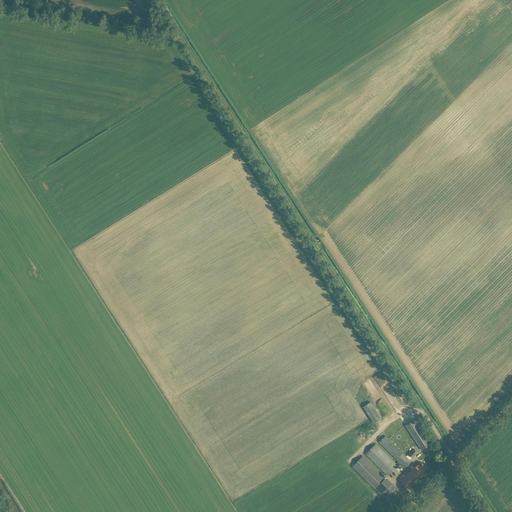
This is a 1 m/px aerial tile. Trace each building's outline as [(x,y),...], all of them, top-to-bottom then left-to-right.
[(361,406),(372,423),(380,418),(370,401),(361,406)] [(431,443),(429,439),(415,419),(405,425),(421,450),(431,443)] [(405,468),(411,461),(385,436),(379,442),(398,461),(396,464),(375,443),(365,453),(388,476),(400,463),(405,468)] [(408,454),(412,458),(418,453),(417,452),(414,449),(414,448),(408,454)] [(386,477),(385,478),(363,456),(352,466),(375,489),(391,505),(398,499),(395,496),(400,491),(386,477)] [(427,468),(423,465),(421,462),(415,468),(412,465),(399,479),(409,488),(421,476),(420,475),(427,468)]
